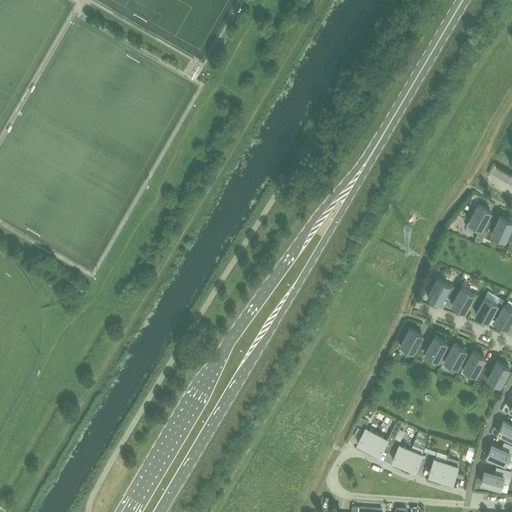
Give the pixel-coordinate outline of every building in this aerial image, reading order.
[(470,199),(476,202),(479,196),(473,193),(470,199)] [(469,221),(466,226),(478,233),(475,238),(481,241),(486,232),(492,221),(487,218),(491,211),(478,204),(469,221)] [(511,223),(511,221),(500,216),(492,233),(504,239),(503,240),(510,243),(511,237),(511,230),(509,229),(511,223)] [(432,260),(428,266),(437,270),(440,263),(432,260)] [(437,278),(428,295),(429,296),(428,298),(434,301),(435,299),(440,302),(444,295),(450,297),(456,286),(450,283),(449,285),(437,278)] [(452,304),(453,305),(453,306),(458,309),(459,308),(464,311),(469,303),(474,306),(480,295),(474,292),(473,293),(461,287),(452,304)] [(492,312),(497,315),(504,304),(502,303),(504,299),(488,291),(476,313),(488,320),(492,312)] [(511,308),(504,304),(497,315),(494,321),(507,328),(511,318),(511,308)] [(410,327),(401,344),(413,351),(412,352),(418,355),(424,344),(419,341),(423,334),(417,331),(418,329),(412,326),(412,328),(410,327)] [(442,363),(445,359),(448,352),(443,349),(447,342),(435,335),(425,352),(437,359),(436,360),(442,363)] [(454,342),(448,352),(445,359),(456,366),(456,367),(461,370),(463,367),(467,359),(462,357),(466,349),(454,342)] [(480,378),(486,367),(481,364),(485,357),(473,350),(467,359),(463,367),(475,373),(474,375),(480,378)] [(486,367),(480,378),(486,381),(488,378),(500,384),(509,367),(508,366),(509,365),(503,362),(502,363),(497,360),(491,370),(486,367)] [(511,425),(511,424),(503,421),(497,432),(502,435),(501,437),(508,440),(509,438),(511,439),(511,425)] [(358,442),(369,447),(377,432),(366,427),(358,442)] [(380,453),(388,438),(377,432),(369,447),(380,453)] [(393,459),(404,464),(411,448),(399,444),(393,459)] [(422,453),(423,448),(413,444),(411,448),(404,464),(416,469),(422,453)] [(505,449),(500,447),(492,444),(486,455),(492,458),(491,460),(497,463),(498,460),(505,463),(507,458),(511,459),(511,445),(507,444),(505,449)] [(468,446),(466,453),(473,455),(475,448),(468,446)] [(458,465),(457,465),(459,460),(448,457),(446,461),(441,477),(453,481),(458,465)] [(429,474),(441,477),(446,461),(434,458),(429,474)] [(492,488),(493,486),(500,488),(502,482),(508,484),(511,471),(500,468),(498,474),(484,470),(481,482),(486,484),(486,486),(492,488)]
